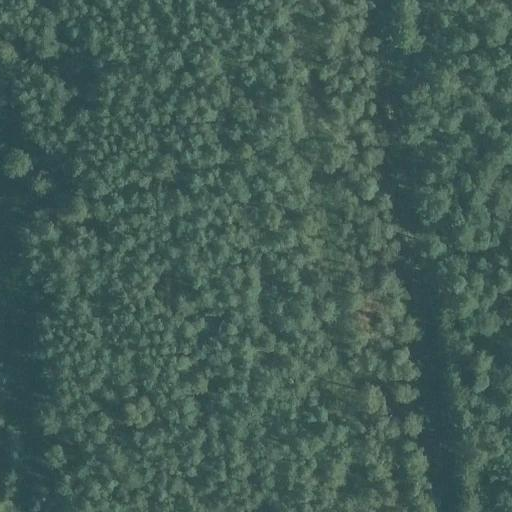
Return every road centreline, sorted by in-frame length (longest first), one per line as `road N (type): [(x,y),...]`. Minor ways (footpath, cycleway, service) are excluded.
road 1 (track): [(426,511),(438,458),(377,0)]
road 2 (track): [(0,255),(28,511)]
